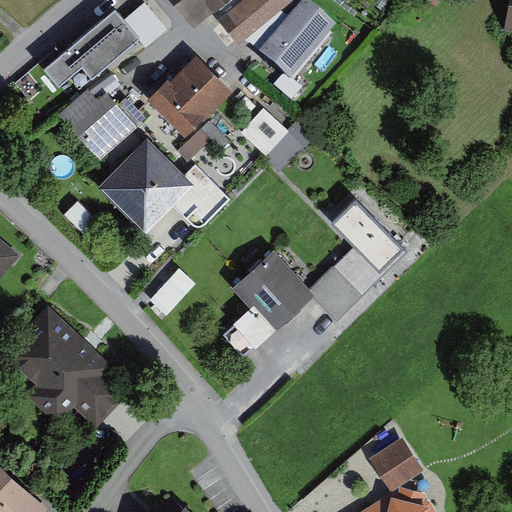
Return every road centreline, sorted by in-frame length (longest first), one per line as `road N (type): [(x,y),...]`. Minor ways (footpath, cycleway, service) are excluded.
road 1 (residential): [(0,184),(198,390)]
road 2 (residential): [(99,511),(198,390)]
road 3 (residential): [(198,390),(263,511)]
road 4 (residential): [(0,84),(87,0)]
